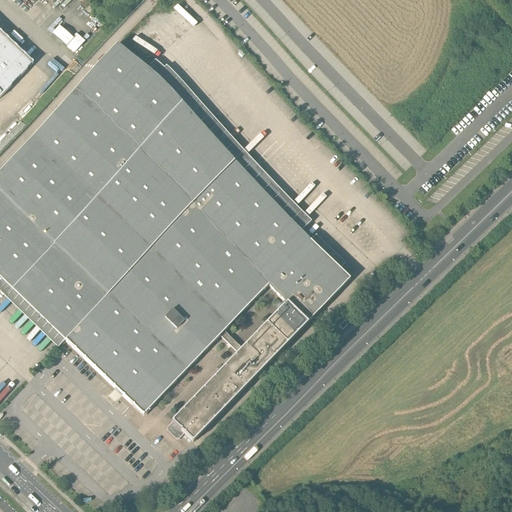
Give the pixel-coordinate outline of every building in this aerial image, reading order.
[(12,0),(33,20),(42,11),(37,6),(43,0),(12,0)] [(87,46),(78,37),(74,41),(60,26),(52,34),(75,57),(87,46)] [(0,98),(33,64),(0,32),(0,98)] [(115,54),(0,174),(0,293),(58,349),(64,342),(135,410),(143,417),(268,288),(286,305),(307,325),(350,280),(339,270),(344,265),(315,237),(310,242),(297,229),(305,220),(153,74),(145,83),(115,54)] [(286,305),(172,424),(167,429),(167,434),(175,441),(179,441),(184,436),(192,444),(307,325),(286,305)]
